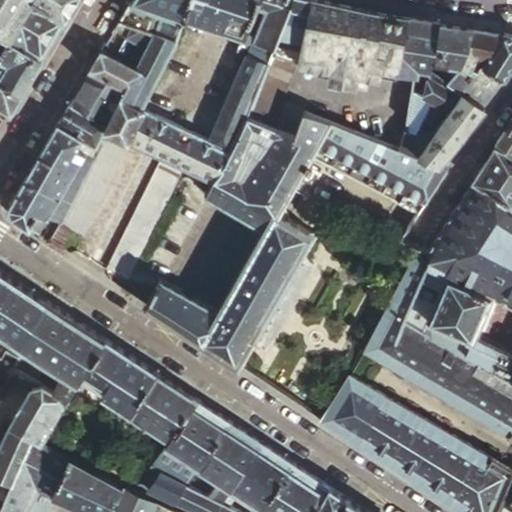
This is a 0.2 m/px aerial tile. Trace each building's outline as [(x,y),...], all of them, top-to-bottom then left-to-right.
[(0,0),(0,30),(9,36),(13,39),(42,56),(62,23),(75,0),(0,0)] [(184,17),(188,0),(130,0),(119,19),(133,24),(154,32),(153,33),(176,42),(184,17)] [(188,0),(184,17),(243,37),(256,5),(258,0),(188,0)] [(258,0),(256,5),(265,9),(250,42),(242,39),(240,44),(249,48),(246,54),(268,64),(270,58),(272,54),(276,44),(275,44),(283,26),(287,16),(288,12),(291,0),(258,0)] [(276,44),(272,54),(287,59),(305,0),(291,0),(288,12),(287,16),(283,26),(275,44),(276,44)] [(305,0),(287,59),(296,62),(309,0),(305,0)] [(309,0),(296,62),(329,68),(327,78),(366,86),(368,76),(379,78),(381,69),(400,73),(409,17),(385,13),(357,7),(323,0),(309,0)] [(429,68),(431,69),(443,21),(437,20),(410,15),(409,17),(400,73),(407,74),(406,78),(409,79),(408,82),(413,83),(411,88),(413,89),(414,87),(417,66),(429,68)] [(133,24),(119,19),(111,31),(126,38),(126,37),(133,24)] [(447,64),(458,67),(462,62),(473,27),(443,21),(431,69),(444,77),(447,64)] [(175,44),(176,42),(153,33),(154,32),(133,24),(126,37),(146,47),(139,60),(136,66),(101,49),(99,52),(89,69),(127,86),(109,123),(109,124),(106,130),(128,142),(129,140),(145,108),(142,107),(174,45),(175,44)] [(458,87),(462,90),(464,91),(484,105),(501,84),(506,79),(483,65),(481,63),(502,32),(473,27),(462,62),(458,67),(448,80),(458,87)] [(0,50),(9,36),(0,30),(0,50)] [(504,32),(502,32),(481,63),(483,65),(504,32)] [(511,33),(504,32),(483,65),(506,79),(507,78),(511,68),(511,33)] [(13,39),(9,36),(0,50),(0,54),(9,60),(5,67),(1,73),(0,72),(0,78),(21,91),(27,82),(34,70),(42,56),(13,39)] [(120,49),(139,60),(146,47),(126,37),(126,38),(120,49)] [(0,54),(0,63),(5,67),(9,60),(0,54)] [(129,140),(165,157),(170,159),(182,165),(214,180),(229,149),(247,114),(260,84),(268,64),(246,54),(209,139),(145,108),(129,140)] [(260,84),(247,114),(273,126),(296,62),(287,59),(272,54),(270,58),(268,64),(260,84)] [(447,64),(444,77),(448,80),(458,67),(447,64)] [(407,129),(400,148),(416,154),(459,94),(444,84),(448,80),(444,77),(431,69),(429,68),(424,92),(434,97),(416,132),(407,129)] [(70,101),(109,123),(127,86),(89,69),(70,101)] [(0,114),(5,118),(21,91),(0,78),(0,114)] [(444,84),(459,94),(462,90),(458,87),(448,80),(444,84)] [(424,92),(414,87),(413,89),(408,120),(407,129),(416,132),(434,97),(424,92)] [(462,90),(459,94),(416,154),(418,155),(427,159),(439,163),(484,105),(464,91),(462,90)] [(68,105),(26,177),(50,191),(51,190),(72,201),(78,189),(99,147),(98,146),(106,130),(109,124),(109,123),(70,101),(68,105)] [(159,278),(145,303),(236,363),(311,231),(279,213),(305,168),(309,170),(312,165),(308,163),(312,155),(330,120),(303,109),(294,134),(273,126),(247,114),(229,149),(214,180),(206,194),(265,228),(218,311),(159,278)] [(511,119),(473,180),(511,204),(511,119)] [(447,167),(439,163),(427,159),(418,155),(416,154),(400,148),(394,146),(343,125),(330,120),(312,155),(419,212),(420,210),(447,167)] [(110,137),(65,225),(81,233),(126,145),(110,137)] [(170,159),(165,157),(109,268),(125,278),(182,165),(170,159)] [(26,177),(9,206),(11,215),(30,227),(38,214),(46,218),(47,216),(53,220),(61,221),(72,201),(51,190),(50,191),(26,177)] [(511,204),(473,180),(427,252),(430,253),(511,284),(511,204)] [(30,227),(37,232),(46,218),(38,214),(30,227)] [(54,233),(49,240),(65,251),(67,248),(64,246),(71,230),(60,224),(54,233)] [(427,252),(419,247),(364,350),(366,351),(511,435),(511,380),(406,319),(430,253),(427,252)] [(406,319),(511,380),(511,349),(475,334),(492,296),(511,304),(511,284),(430,253),(406,319)] [(0,330),(27,348),(34,335),(27,330),(45,298),(0,268),(0,330)] [(76,383),(77,381),(104,337),(70,315),(45,298),(27,330),(34,335),(27,348),(69,376),(57,396),(65,401),(76,383)] [(156,372),(104,337),(77,381),(101,397),(102,393),(132,413),(156,372)] [(0,369),(11,376),(14,370),(20,359),(5,350),(0,358),(0,369)] [(0,390),(2,392),(11,376),(0,369),(0,390)] [(179,386),(156,372),(132,413),(171,438),(182,421),(197,398),(179,386)] [(496,511),(499,505),(511,476),(511,468),(350,374),(349,373),(319,418),(460,511),(496,511)] [(33,437),(41,441),(50,425),(57,413),(65,401),(57,396),(40,386),(30,389),(16,413),(11,422),(0,446),(0,471),(14,479),(33,437)] [(476,423),(457,414),(460,407),(428,391),(417,411),(468,437),(476,423)] [(147,486),(175,500),(187,483),(196,472),(199,467),(203,461),(210,450),(230,420),(197,398),(182,421),(171,438),(166,445),(165,447),(150,466),(138,482),(147,486)] [(179,502),(200,511),(214,511),(222,501),(200,490),(212,474),(232,487),(248,462),(262,441),(256,437),(230,420),(210,450),(203,461),(199,467),(196,472),(187,483),(175,500),(179,502)] [(48,511),(56,496),(91,511),(110,511),(123,485),(119,483),(98,471),(71,456),(41,441),(33,437),(14,479),(6,499),(0,511),(48,511)] [(293,461),(262,441),(248,462),(232,487),(263,508),(270,497),(293,461)] [(315,511),(318,507),(315,505),(328,485),(293,461),(270,497),(263,508),(268,511),(315,511)] [(0,511),(6,499),(14,479),(0,471),(0,511)] [(200,490),(222,501),(226,495),(232,487),(212,474),(200,490)] [(152,511),(158,502),(123,485),(110,511),(152,511)] [(341,511),(348,498),(328,485),(315,505),(318,507),(315,511),(341,511)] [(370,511),(348,498),(341,511),(370,511)] [(222,501),(214,511),(235,511),(238,509),(222,501)]
